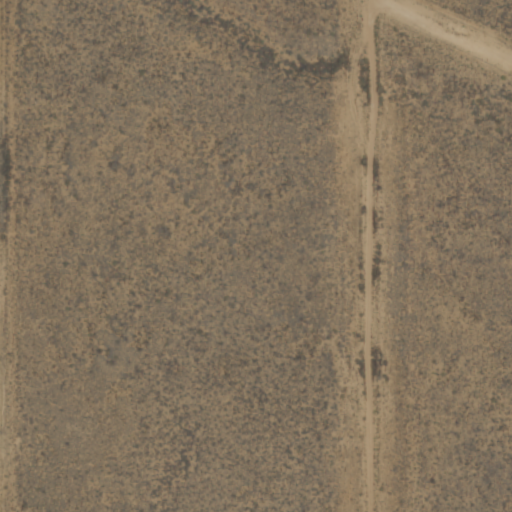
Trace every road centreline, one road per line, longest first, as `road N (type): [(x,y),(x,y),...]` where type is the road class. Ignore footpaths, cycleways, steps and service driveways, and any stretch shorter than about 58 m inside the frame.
road 1 (track): [(370,0),(369,511)]
road 2 (track): [(5,511),(4,0)]
road 3 (track): [(382,0),(511,60)]
